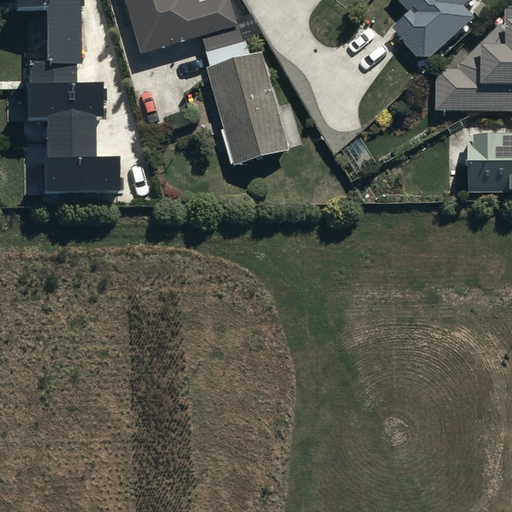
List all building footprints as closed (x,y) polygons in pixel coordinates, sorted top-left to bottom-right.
[(16,0),(17,9),(47,9),(47,60),(27,61),(27,120),(45,120),(46,194),(121,193),(121,156),(98,156),(97,122),(105,122),(104,82),(77,82),(76,64),(82,64),(80,0),(16,0)] [(125,0),(142,54),(237,25),(229,0),(209,0),(199,3),(198,0),(125,0)] [(475,4),(470,0),(394,0),(393,2),(411,20),(394,36),(427,71),(475,25),(465,14),(475,4)] [(459,76),(436,77),(436,118),(511,118),(511,15),(505,15),(505,30),(459,76)] [(262,55),(205,72),(234,167),(291,149),(262,55)] [(414,68),(391,90),(401,101),(425,80),(414,68)] [(511,143),(468,144),(469,199),(511,198),(511,206),(511,205),(511,143)] [(381,373),(382,389),(422,387),(421,371),(381,373)] [(474,371),(433,372),(434,403),(475,402),(474,371)] [(423,390),(382,391),(382,408),(423,407),(423,390)] [(354,394),(321,395),(323,461),(356,460),(354,394)] [(490,446),(487,407),(487,404),(466,404),(467,446),(490,446)] [(487,407),(490,446),(505,445),(504,407),(487,407)] [(438,418),(383,420),(384,447),(439,445),(438,418)] [(465,449),(384,452),(385,471),(465,469),(465,449)] [(491,453),(470,454),(472,493),(493,492),(491,453)] [(332,472),(333,511),(359,511),(358,472),(332,472)] [(442,475),(386,474),(386,494),(442,495),(442,475)] [(493,511),(492,493),(467,494),(468,511),(493,511)] [(446,511),(446,499),(386,499),(385,511),(446,511)]
